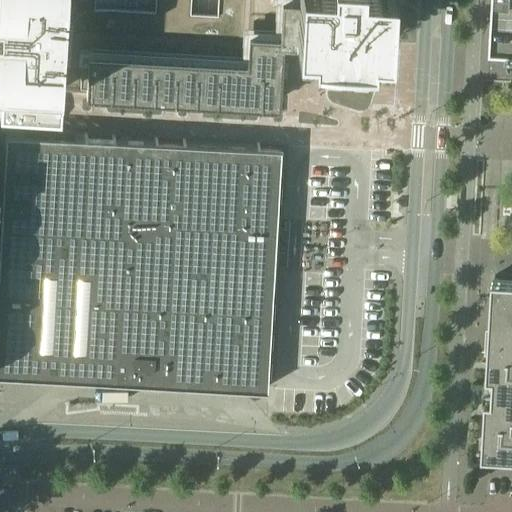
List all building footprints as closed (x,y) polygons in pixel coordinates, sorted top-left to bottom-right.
[(0,0),(0,83),(278,99),(384,105),(387,43),(389,0),(0,0)] [(511,0),(493,0),(491,48),(509,49),(511,49),(511,0)] [(14,329),(12,363),(38,365),(37,374),(233,385),(233,384),(263,386),(266,383),(267,367),(268,367),(281,145),(212,141),(142,137),(8,129),(8,128),(6,128),(0,223),(0,302),(6,303),(5,328),(14,329)] [(511,276),(494,275),(492,310),(491,328),(489,369),(489,372),(492,373),(491,396),(487,395),(484,451),(500,452),(511,452),(511,276)] [(0,371),(12,372),(12,363),(14,329),(5,328),(0,328),(0,371)]
